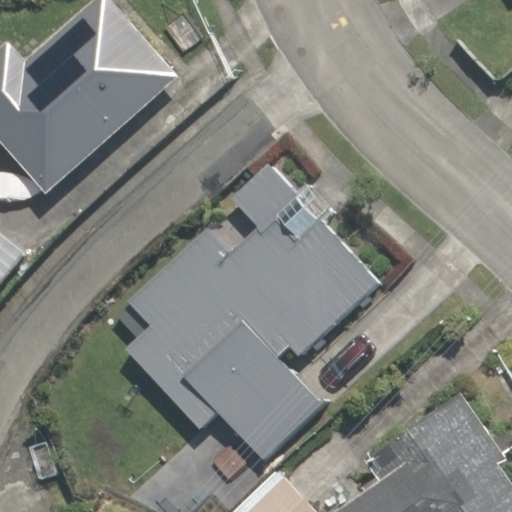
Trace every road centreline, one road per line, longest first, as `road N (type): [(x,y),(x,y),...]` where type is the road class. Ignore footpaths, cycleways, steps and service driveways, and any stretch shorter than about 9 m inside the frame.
road 1 (residential): [(0,404),(42,329),(330,45)]
road 2 (residential): [(330,45),(511,233)]
